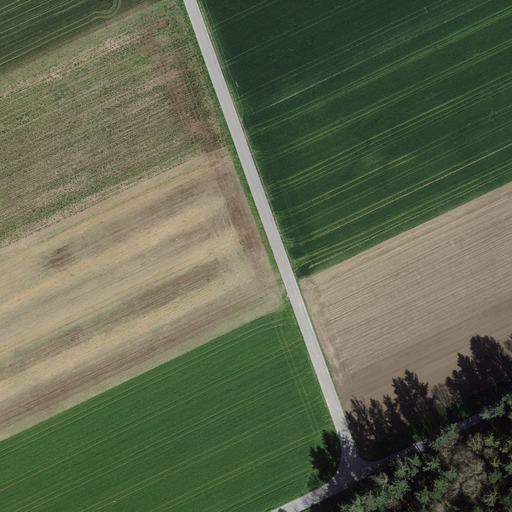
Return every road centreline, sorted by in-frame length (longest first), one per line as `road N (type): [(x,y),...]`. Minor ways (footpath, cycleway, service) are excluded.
road 1 (tertiary): [(358,476),(189,0)]
road 2 (unclassified): [(511,400),(358,476)]
